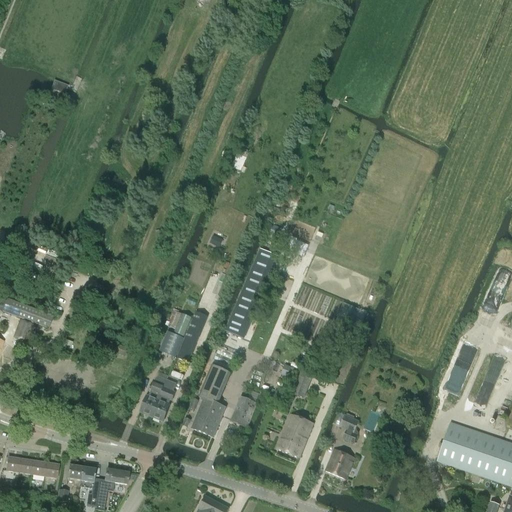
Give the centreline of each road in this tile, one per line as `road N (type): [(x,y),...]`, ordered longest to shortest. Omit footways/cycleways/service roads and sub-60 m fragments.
road 1 (tertiary): [(155,461),(315,511)]
road 2 (tertiary): [(33,431),(155,461)]
